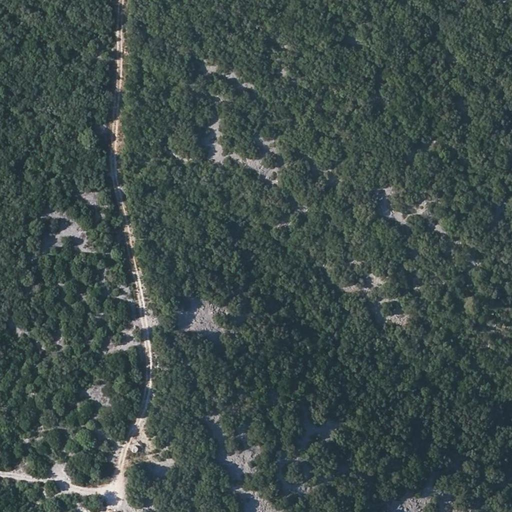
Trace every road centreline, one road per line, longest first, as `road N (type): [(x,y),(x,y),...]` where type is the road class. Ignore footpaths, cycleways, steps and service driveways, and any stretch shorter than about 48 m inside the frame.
road 1 (track): [(123,0),(113,170),(150,387),(121,465),(116,511)]
road 2 (track): [(0,472),(54,476),(71,491),(120,487)]
